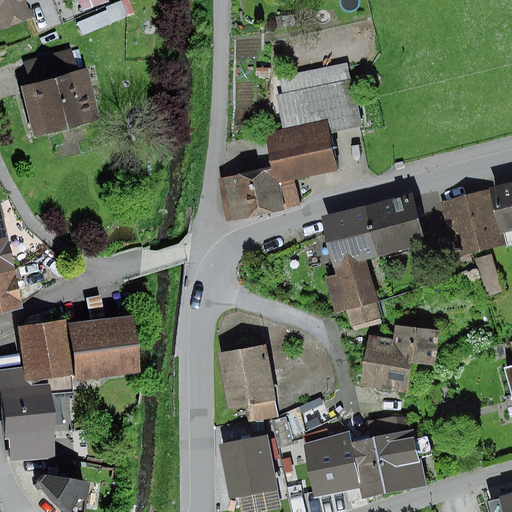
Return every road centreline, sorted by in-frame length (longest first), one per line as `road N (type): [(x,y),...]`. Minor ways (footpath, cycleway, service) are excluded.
road 1 (residential): [(511,160),(321,211),(212,255)]
road 2 (residential): [(212,255),(200,284),(195,342),(195,511)]
road 3 (residential): [(221,0),(204,226),(212,255)]
road 4 (residential): [(511,472),(383,511)]
